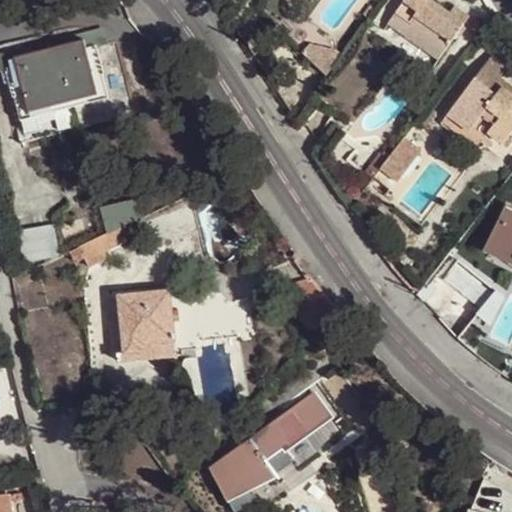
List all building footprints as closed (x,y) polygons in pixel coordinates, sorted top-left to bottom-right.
[(405,0),(389,24),(440,59),(469,16),(455,6),(451,12),(432,0),(405,0)] [(95,46),(108,43),(104,28),(74,35),(76,43),(77,50),(95,46)] [(304,48),(322,66),(336,45),(312,40),(304,48)] [(76,43),(23,56),(25,63),(77,50),(76,43)] [(322,66),(328,73),(344,51),(336,45),(322,66)] [(77,50),(25,63),(23,56),(21,50),(0,55),(0,70),(10,68),(24,126),(70,115),(69,108),(108,98),(95,46),(77,50)] [(494,124),(489,131),(504,143),(511,132),(511,92),(497,82),(500,77),(508,66),(493,54),(451,110),(473,126),(482,115),(494,124)] [(511,92),(511,86),(500,77),(497,82),(511,92)] [(470,130),(473,126),(451,110),(448,114),(470,130)] [(380,151),(363,173),(372,180),(389,157),(380,151)] [(101,207),(103,215),(143,205),(141,198),(101,207)] [(103,215),(107,233),(132,221),(145,215),(143,205),(103,215)] [(511,208),(503,226),(499,225),(490,245),(511,255),(511,208)] [(107,233),(97,238),(104,251),(138,235),(132,221),(107,233)] [(54,225),(19,231),(25,261),(60,254),(54,225)] [(97,238),(79,247),(84,258),(88,265),(106,256),(104,251),(97,238)] [(70,252),(75,263),(84,258),(79,247),(70,252)] [(276,289),(313,334),(335,309),(314,282),(310,284),(306,280),(276,289)] [(208,339),(202,287),(117,296),(124,362),(176,357),(175,343),(208,339)] [(184,376),(202,373),(200,359),(187,360),(183,364),(182,367),(182,370),(184,376)] [(227,501),(276,476),(266,463),(329,417),(314,396),(212,470),(227,501)] [(0,511),(11,511),(10,494),(0,495),(0,511)]
